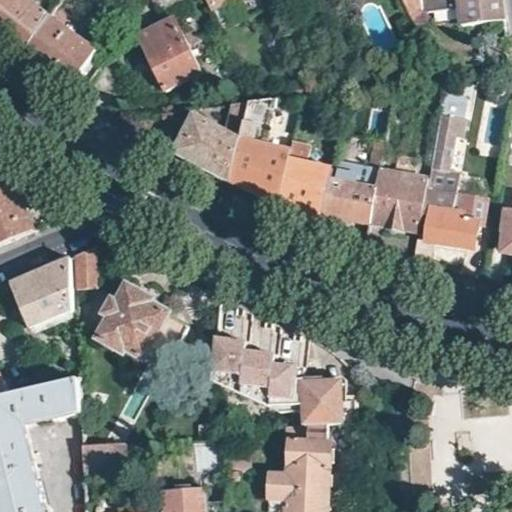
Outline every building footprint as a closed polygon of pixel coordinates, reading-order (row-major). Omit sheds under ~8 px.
[(52,15),(32,0),(0,0),(0,33),(26,54),(52,15)] [(153,0),(169,12),(180,0),(153,0)] [(210,0),(216,11),(237,0),(210,0)] [(421,0),(398,0),(402,26),(424,24),(421,0)] [(503,0),(458,0),(461,24),(505,20),(503,0)] [(97,51),(52,15),(26,54),(41,65),(70,86),(97,51)] [(203,74),(180,18),(143,32),(166,89),(203,74)] [(510,63),(508,42),(480,45),(481,66),(510,63)] [(275,97),(250,100),(234,182),(256,193),(260,195),(284,206),(296,149),(267,144),(275,97)] [(199,111),(177,153),(184,157),(203,167),(234,182),(250,100),(232,102),(227,125),(199,111)] [(113,115),(134,128),(143,111),(113,115)] [(430,178),(420,231),(415,256),(429,261),(431,240),(475,247),(479,223),(484,224),(488,198),(460,193),(464,171),(453,169),(459,135),(466,136),(470,118),(442,113),(430,178)] [(305,214),(326,223),(328,214),(336,171),(337,168),(309,162),(313,143),(297,139),(296,149),(284,206),(305,214)] [(430,178),(384,168),(382,180),(374,222),(420,231),(430,178)] [(336,171),(328,214),(374,222),(382,180),(336,171)] [(0,243),(30,231),(10,184),(0,188),(0,187),(0,243)] [(81,255),(82,288),(100,287),(103,286),(103,285),(101,246),(81,255)] [(46,270),(14,283),(36,327),(78,309),(75,257),(46,270)] [(168,368),(192,323),(174,314),(173,311),(155,301),(156,297),(129,282),(119,301),(113,297),(105,312),(100,309),(88,331),(128,352),(130,350),(150,360),(151,359),(168,368)] [(254,353),(254,348),(245,347),(244,352),(238,351),(238,347),(239,342),(223,340),(218,385),(248,397),(254,353)] [(282,366),(283,361),(273,360),(273,365),(268,364),(268,359),(269,354),(254,353),(248,397),(277,409),(282,366)] [(310,385),(312,374),(302,373),(301,378),(296,377),(297,373),(297,368),(282,366),(277,409),(286,413),(307,412),(310,385)] [(0,400),(10,398),(4,379),(0,380),(0,400)] [(87,415),(86,380),(50,389),(37,392),(10,398),(0,400),(0,511),(50,511),(31,427),(87,415)] [(37,392),(50,389),(48,380),(36,384),(37,392)] [(307,412),(312,412),(313,427),(336,426),(359,425),(358,410),(345,411),(344,388),(327,389),(326,384),(310,385),(307,412)] [(363,410),(363,405),(350,406),(349,388),(344,388),(345,411),(358,410),(363,410)] [(224,439),(223,422),(195,424),(196,441),(224,439)] [(336,443),(336,426),(313,427),(311,427),(308,427),(299,427),(298,443),(296,443),(294,473),(277,473),(274,497),(293,499),(291,511),(334,511),(339,443),(336,443)] [(130,458),(130,445),(88,448),(89,470),(119,468),(119,459),(130,458)] [(251,451),(229,451),(230,482),(241,482),(241,473),(251,473),(251,451)] [(211,511),(211,489),(196,489),(196,487),(184,487),(184,491),(168,492),(169,511),(211,511)]
